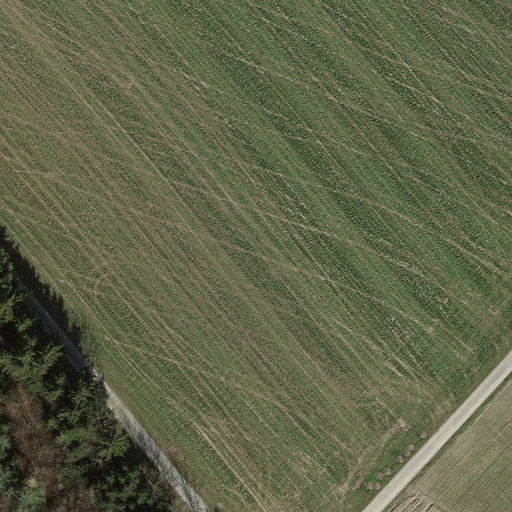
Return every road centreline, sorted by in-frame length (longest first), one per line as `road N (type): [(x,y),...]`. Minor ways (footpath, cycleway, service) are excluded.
road 1 (track): [(0,264),(202,511)]
road 2 (track): [(377,511),(511,365)]
